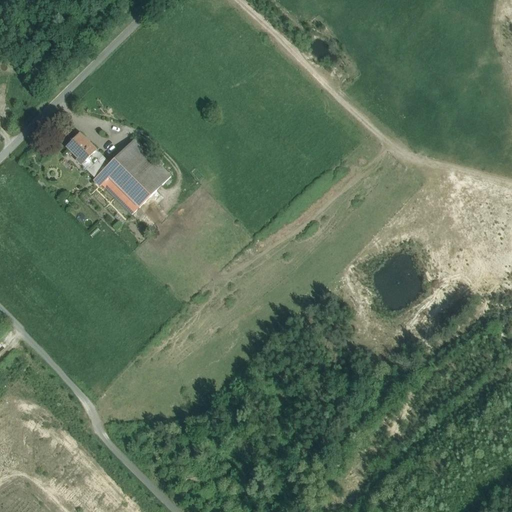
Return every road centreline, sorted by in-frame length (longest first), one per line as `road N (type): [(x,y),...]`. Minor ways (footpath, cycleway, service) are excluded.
road 1 (track): [(175,511),(0,312)]
road 2 (track): [(422,156),(395,146),(240,0)]
road 3 (unclassified): [(0,156),(156,0)]
road 4 (track): [(422,156),(494,315),(511,328)]
